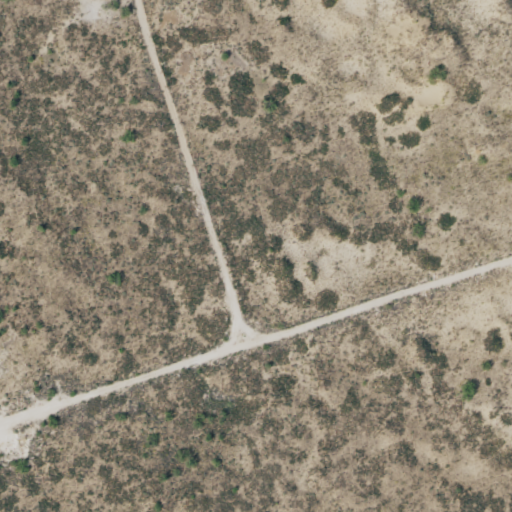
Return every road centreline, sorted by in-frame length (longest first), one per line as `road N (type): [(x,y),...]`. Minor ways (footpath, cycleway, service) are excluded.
road 1 (track): [(133,0),(241,369)]
road 2 (track): [(241,369),(0,460)]
